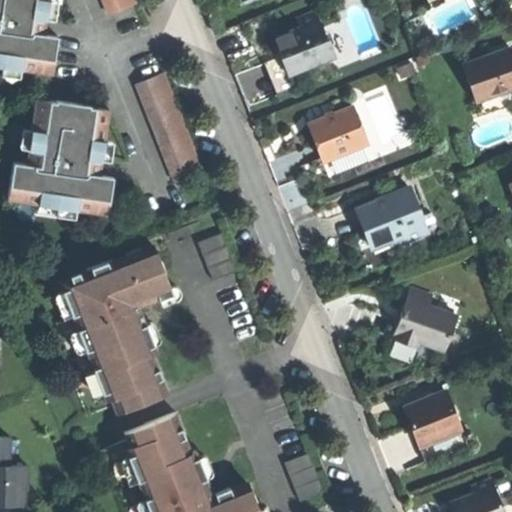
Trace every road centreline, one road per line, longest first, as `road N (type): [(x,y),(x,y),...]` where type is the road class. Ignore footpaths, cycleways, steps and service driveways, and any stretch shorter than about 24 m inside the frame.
road 1 (residential): [(379,511),(178,0)]
road 2 (unknown): [(308,494),(253,355),(308,329)]
road 3 (unknown): [(100,0),(155,196)]
